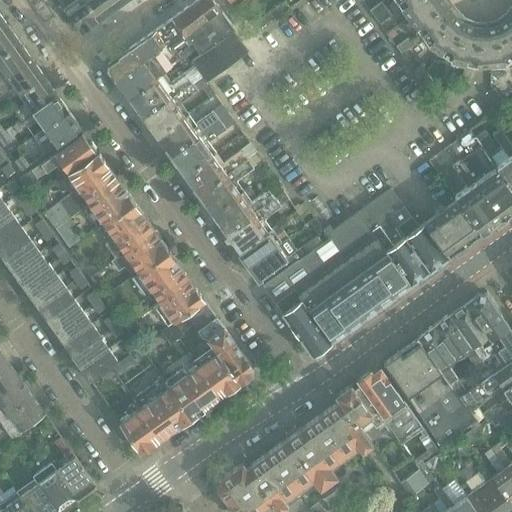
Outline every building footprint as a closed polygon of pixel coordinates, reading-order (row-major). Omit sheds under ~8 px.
[(58,0),(82,33),(99,20),(85,0),(58,0)] [(85,0),(99,20),(116,8),(110,0),(85,0)] [(110,0),(116,8),(127,0),(110,0)] [(213,0),(196,0),(171,18),(184,37),(188,35),(199,51),(233,26),(213,0)] [(285,0),(271,11),(273,14),(263,22),(266,26),(291,8),(285,0)] [(383,0),(382,0),(369,10),(379,24),(393,14),(383,0)] [(511,10),(510,14),(502,20),(499,22),(487,26),(480,26),(473,25),(461,20),(452,11),(443,0),(396,0),(429,44),(451,59),(450,64),(464,68),(465,63),(477,66),(490,64),(490,69),(505,67),(504,62),(511,58),(511,10)] [(0,32),(9,26),(0,13),(0,32)] [(107,68),(114,78),(156,49),(156,50),(167,42),(171,47),(184,37),(171,18),(108,63),(108,64),(107,68)] [(9,26),(0,32),(0,58),(21,43),(9,26)] [(393,28),(387,33),(391,39),(398,34),(393,28)] [(232,31),(192,60),(207,81),(247,52),(247,51),(232,31)] [(408,37),(396,46),(401,53),(413,44),(408,37)] [(0,68),(1,70),(0,70),(0,83),(33,60),(21,43),(0,58),(0,68)] [(153,52),(156,50),(156,49),(114,78),(115,79),(115,78),(121,86),(121,85),(129,97),(161,75),(166,70),(153,52)] [(33,60),(0,83),(0,89),(3,94),(13,86),(20,96),(45,77),(33,60)] [(414,70),(423,83),(430,77),(421,65),(414,70)] [(161,75),(129,97),(131,99),(131,102),(134,105),(137,107),(138,108),(137,109),(143,116),(175,94),(196,79),(189,69),(168,84),(161,75)] [(202,75),(196,79),(202,87),(210,98),(216,94),(202,75)] [(25,103),(15,111),(21,120),(57,94),(45,77),(20,96),(25,103)] [(430,77),(423,83),(432,95),(440,90),(430,77)] [(196,79),(175,94),(143,116),(148,124),(149,124),(150,125),(150,128),(153,132),(156,133),(157,135),(188,113),(181,103),(202,87),(196,79)] [(494,87),(487,93),(496,105),(503,100),(494,87)] [(57,94),(21,120),(27,128),(37,120),(44,129),(69,111),(57,94)] [(215,109),(221,118),(229,113),(222,103),(215,109)] [(49,137),(39,144),(46,154),(82,129),(69,111),(44,129),(49,137)] [(165,147),(164,147),(170,155),(219,120),(213,111),(196,123),(188,113),(157,135),(158,137),(159,140),(161,144),(164,145),(165,147)] [(235,122),(229,113),(221,118),(227,127),(235,122)] [(0,124),(0,134),(4,131),(12,125),(8,120),(0,126),(0,124)] [(209,141),(226,128),(219,120),(170,155),(176,163),(176,162),(177,164),(178,166),(181,170),(183,172),(185,174),(216,151),(209,141)] [(455,140),(450,145),(502,218),(503,217),(509,212),(509,213),(510,212),(511,210),(511,187),(496,165),(470,129),(455,140)] [(506,153),(501,157),(503,160),(496,165),(511,187),(511,144),(501,129),(493,134),(506,153)] [(4,131),(0,134),(0,141),(4,147),(11,141),(4,131)] [(95,152),(96,149),(92,143),(89,144),(82,134),(32,171),(37,178),(56,164),(64,176),(96,154),(95,152)] [(467,186),(454,195),(456,198),(481,233),(502,218),(450,145),(443,150),(453,163),(452,164),(467,186)] [(193,185),(192,186),(198,193),(248,158),(241,149),(224,162),(216,151),(185,174),(186,175),(186,178),(189,182),(192,184),(193,185)] [(84,207),(98,226),(134,201),(99,152),(96,154),(64,176),(63,177),(77,198),(82,194),(89,203),(84,207)] [(22,156),(14,161),(21,171),(29,166),(22,156)] [(248,158),(198,193),(203,201),(204,201),(205,202),(205,205),(208,209),(211,211),(213,213),(244,190),(237,180),(254,167),(248,158)] [(15,172),(9,163),(1,169),(7,177),(15,172)] [(13,179),(6,184),(12,193),(20,187),(13,179)] [(395,295),(395,294),(410,283),(410,284),(411,283),(385,248),(371,227),(366,220),(398,198),(391,187),(359,211),(343,222),(395,295)] [(220,223),(221,224),(220,225),(226,232),(275,197),(269,188),(252,200),(244,190),(213,213),(214,214),(214,217),(217,221),(220,223)] [(25,194),(17,200),(23,208),(31,203),(25,194)] [(239,249),(240,251),(239,252),(272,229),(265,218),(282,206),(275,197),(226,232),(231,240),(232,240),(233,241),(233,244),(236,248),(239,249)] [(398,198),(366,220),(371,227),(378,222),(380,224),(391,216),(392,217),(405,207),(398,198)] [(435,213),(423,221),(424,222),(428,226),(435,236),(449,256),(467,243),(481,233),(456,198),(444,206),(443,205),(442,205),(441,204),(440,204),(439,205),(437,206),(436,206),(435,207),(435,208),(434,209),(434,210),(434,211),(435,212),(435,213)] [(98,226),(109,242),(105,244),(115,258),(111,260),(118,270),(126,265),(133,275),(169,250),(134,201),(98,226)] [(5,203),(0,206),(0,224),(14,215),(5,203)] [(37,211),(31,203),(23,208),(29,216),(37,211)] [(305,203),(296,210),(300,216),(309,210),(305,203)] [(411,216),(405,207),(392,217),(398,226),(411,216)] [(14,215),(0,224),(0,243),(23,227),(14,215)] [(449,256),(435,236),(428,226),(424,222),(418,225),(411,216),(398,226),(406,235),(405,236),(430,270),(449,256)] [(315,217),(309,222),(318,234),(322,231),(324,230),(323,230),(324,229),(315,217)] [(42,219),(35,224),(41,232),(48,227),(42,219)] [(68,220),(56,228),(69,247),(80,239),(75,233),(74,233),(71,228),(73,227),(68,220)] [(395,295),(343,222),(333,230),(330,225),(324,229),(323,230),(324,230),(327,235),(328,234),(379,306),(395,295)] [(378,222),(371,227),(385,248),(411,283),(429,270),(430,270),(405,236),(393,245),(379,225),(380,224),(378,222)] [(31,239),(23,227),(0,243),(0,252),(4,259),(31,239)] [(54,235),(48,227),(41,232),(47,241),(54,235)] [(272,229),(239,252),(248,265),(282,241),(272,229)] [(291,254),(258,278),(262,285),(282,271),(299,259),(314,248),(328,238),(326,235),(322,231),(318,234),(291,254)] [(326,235),(328,238),(314,248),(364,317),(379,306),(328,234),(327,235),(326,235)] [(31,239),(4,259),(13,271),(40,251),(31,239)] [(282,241),(248,265),(258,278),(291,254),(282,241)] [(52,248),(58,257),(65,251),(59,243),(52,248)] [(314,248),(299,259),(309,274),(325,296),(348,328),(364,317),(314,248)] [(159,301),(154,304),(168,324),(184,312),(204,298),(169,250),(133,275),(134,276),(131,279),(143,296),(146,294),(147,295),(152,291),(159,301)] [(13,271),(21,283),(50,263),(49,261),(48,262),(40,251),(13,271)] [(65,251),(58,257),(64,265),(71,260),(65,251)] [(302,279),(309,274),(299,259),(282,271),(289,282),(295,278),(298,282),(302,280),(302,279)] [(50,263),(21,283),(30,295),(58,275),(50,263)] [(93,264),(84,270),(89,277),(90,276),(95,284),(102,278),(93,264)] [(69,272),(75,281),(83,275),(77,267),(69,272)] [(282,271),(262,285),(310,350),(316,351),(332,340),(308,308),(294,289),(286,295),(279,286),(284,282),(286,284),(289,282),(282,271)] [(30,295),(39,307),(67,287),(58,275),(30,295)] [(83,275),(75,281),(81,289),(89,284),(83,275)] [(67,287),(39,307),(47,319),(76,299),(67,287)] [(86,297),(92,305),(100,299),(94,291),(86,297)] [(486,294),(486,293),(478,292),(464,302),(465,302),(489,337),(508,324),(491,301),(486,294)] [(325,296),(308,308),(332,340),(348,329),(348,328),(325,296)] [(234,341),(204,298),(184,312),(202,338),(206,338),(216,351),(217,351),(239,381),(252,372),(251,371),(252,367),(253,366),(244,355),(234,341)] [(47,319),(56,331),(84,311),(76,299),(47,319)] [(100,299),(92,305),(98,313),(106,308),(100,299)] [(465,302),(449,313),(481,358),(488,353),(496,346),(489,337),(465,302)] [(56,331),(65,343),(93,323),(84,311),(56,331)] [(130,313),(120,320),(129,333),(139,326),(130,313)] [(449,313),(434,325),(457,357),(465,351),(479,371),(486,365),(481,358),(449,313)] [(111,315),(104,321),(110,329),(117,324),(111,315)] [(174,321),(161,331),(171,344),(184,334),(174,321)] [(72,355),(73,356),(102,335),(93,323),(65,343),(73,355),(72,355)] [(123,332),(117,324),(110,329),(116,337),(123,332)] [(489,337),(496,346),(488,353),(481,358),(486,365),(479,371),(471,377),(475,384),(507,362),(507,361),(511,357),(511,330),(508,325),(508,324),(489,337)] [(459,395),(475,384),(471,377),(469,378),(468,375),(459,381),(456,376),(457,376),(448,363),(457,357),(434,325),(418,336),(441,368),(459,395)] [(102,335),(73,356),(81,368),(109,348),(102,337),(102,336),(102,335)] [(470,412),(471,411),(459,395),(441,368),(418,336),(383,361),(385,364),(407,395),(406,396),(440,445),(476,419),(470,412)] [(132,337),(125,343),(131,351),(138,346),(132,337)] [(118,360),(109,348),(81,368),(90,380),(98,374),(110,366),(118,360)] [(0,351),(0,371),(10,365),(0,351)] [(216,351),(192,368),(214,399),(239,381),(217,351),(216,351)] [(459,395),(471,411),(503,388),(511,381),(511,357),(507,361),(507,362),(475,384),(459,395)] [(385,374),(381,369),(381,368),(381,367),(379,364),(357,380),(378,409),(382,415),(401,442),(415,432),(422,428),(415,418),(403,400),(402,399),(395,389),(396,389),(385,373),(385,374)] [(10,365),(0,371),(0,396),(21,381),(10,365)] [(110,366),(98,374),(103,381),(115,374),(110,366)] [(192,368),(168,386),(190,416),(214,399),(192,368)] [(341,400),(359,423),(378,409),(357,380),(336,395),(340,400),(341,400)] [(21,381),(0,396),(0,420),(33,397),(21,381)] [(511,381),(503,388),(510,398),(498,406),(503,413),(511,406),(511,381)] [(168,386),(144,403),(166,434),(190,416),(168,386)] [(33,397),(0,420),(11,437),(45,413),(33,397)] [(341,400),(340,400),(300,429),(300,428),(298,429),(296,430),(289,436),(287,437),(285,438),(286,439),(250,465),(246,468),(243,463),(242,462),(219,479),(220,479),(218,488),(230,504),(233,508),(236,511),(253,511),(269,501),(277,511),(278,511),(288,505),(285,501),(305,486),(313,480),(314,480),(320,489),(325,485),(332,480),(336,477),(330,468),(359,447),(362,452),(373,444),(358,423),(359,423),(341,400)] [(144,403),(119,421),(139,448),(145,449),(166,434),(144,403)] [(511,406),(503,413),(495,419),(500,426),(511,417),(511,406)] [(476,426),(463,435),(468,443),(482,434),(476,426)] [(54,435),(56,439),(53,442),(65,457),(53,464),(77,498),(93,487),(94,481),(58,432),(54,435)] [(426,434),(419,439),(429,454),(436,449),(426,434)] [(511,462),(511,463),(498,444),(497,444),(491,448),(511,477),(511,462)] [(498,472),(492,476),(511,505),(511,504),(511,477),(491,448),(484,453),(498,472)] [(438,454),(425,463),(431,472),(444,463),(438,454)] [(52,463),(33,475),(59,511),(77,498),(53,464),(52,463)] [(472,491),(466,495),(478,511),(497,511),(472,475),(466,467),(459,472),(472,491)] [(422,487),(429,482),(419,468),(400,482),(416,504),(427,495),(422,487)] [(501,511),(511,505),(492,476),(485,481),(478,471),(472,475),(497,511),(501,511)] [(35,478),(16,491),(31,511),(57,511),(59,511),(33,475),(33,476),(35,478)] [(446,480),(440,485),(459,511),(478,511),(466,495),(460,499),(446,480)] [(440,485),(433,490),(447,509),(441,511),(459,511),(440,485)] [(13,486),(0,495),(0,507),(3,511),(31,511),(16,491),(13,486)] [(325,511),(318,502),(310,508),(313,511),(325,511)] [(439,511),(433,503),(420,511),(439,511)]
